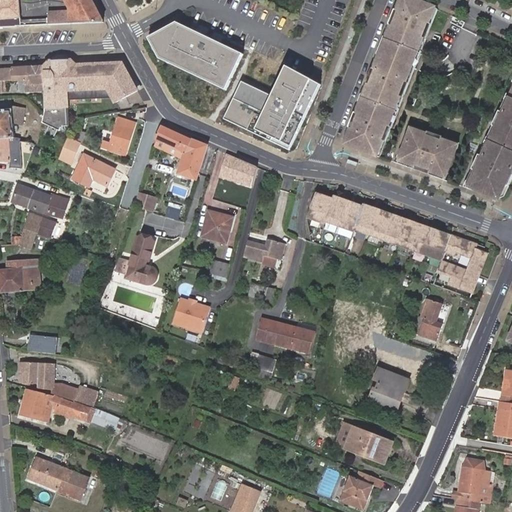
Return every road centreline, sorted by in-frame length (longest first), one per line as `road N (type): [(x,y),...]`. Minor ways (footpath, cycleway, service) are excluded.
road 1 (residential): [(413,511),(511,255)]
road 2 (residential): [(318,170),(511,232)]
road 3 (residential): [(318,170),(381,0)]
road 4 (residential): [(166,107),(178,120),(264,156),(318,170)]
road 5 (residential): [(124,36),(101,47),(0,51)]
